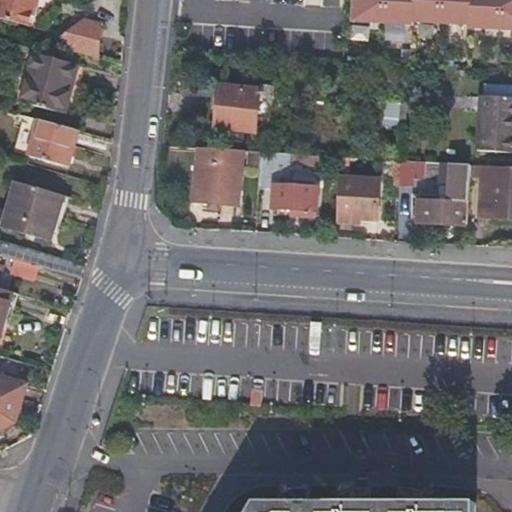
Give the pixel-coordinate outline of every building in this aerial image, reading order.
[(0,0),(0,19),(27,27),(34,0),(0,0)] [(511,0),(356,0),(355,21),(416,25),(416,23),(475,26),(475,27),(511,29),(511,0)] [(101,53),(103,19),(65,17),(63,51),(101,53)] [(32,53),(20,102),(61,113),(71,79),(77,80),(81,67),(32,53)] [(217,86),(213,129),(252,133),(256,90),(217,86)] [(511,99),(478,97),(475,151),(511,153),(511,99)] [(384,102),(382,124),(395,125),(397,103),(384,102)] [(77,131),(37,119),(28,155),(67,167),(77,131)] [(239,151),(199,148),(194,200),(233,204),(239,151)] [(244,168),(258,169),(259,152),(244,151),(244,168)] [(258,169),(257,186),(273,187),(283,187),(285,163),(286,154),(259,152),(258,169)] [(316,156),(299,154),(299,162),(316,163),(316,156)] [(421,163),(398,161),(397,185),(410,187),(410,179),(421,179),(421,163)] [(469,165),(451,164),(448,202),(466,203),(469,165)] [(511,217),(511,168),(481,166),(480,199),(496,200),(496,217),(511,217)] [(337,178),(335,217),(375,219),(377,180),(337,178)] [(56,194),(18,184),(6,230),(49,243),(54,225),(50,223),(56,194)] [(283,187),(273,187),(271,206),(314,209),(315,189),(283,187)] [(496,200),(480,199),(479,215),(496,217),(496,200)] [(448,202),(435,201),(416,200),(415,221),(465,224),(466,203),(448,202)] [(314,209),(271,206),(271,212),(313,215),(314,209)] [(0,329),(11,292),(0,288),(0,329)] [(0,378),(0,428),(15,421),(26,386),(0,378)] [(474,511),(475,504),(432,504),(432,498),(423,492),(416,492),(416,505),(402,504),(374,504),(361,504),(361,492),(355,492),(344,497),(344,504),(309,504),(296,508),(296,491),(291,491),(279,496),(279,509),(259,508),(256,511),(474,511)] [(296,508),(309,504),(308,491),(296,491),(296,508)] [(416,505),(416,492),(402,491),(402,504),(416,505)] [(361,504),(374,504),(374,492),(361,492),(361,504)]
